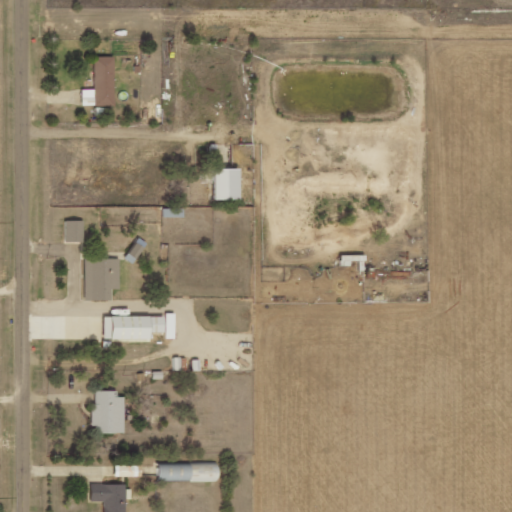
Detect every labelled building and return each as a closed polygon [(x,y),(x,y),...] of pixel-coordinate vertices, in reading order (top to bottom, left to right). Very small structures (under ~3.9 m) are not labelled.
[(113,57),(93,57),(94,90),(81,90),(81,106),(114,105),(113,57)] [(215,199),(240,199),(240,168),(214,169),(215,199)] [(64,242),(82,242),(82,221),(64,220),(64,242)] [(143,247),(135,242),(125,259),(133,264),(143,247)] [(364,270),(364,255),(340,255),(340,264),(357,264),(357,270),(364,270)] [(84,301),(112,300),(111,288),(119,288),(119,258),(83,259),(84,301)] [(165,339),(175,339),(174,313),(165,314),(165,339)] [(104,315),(103,339),(150,340),(150,332),(164,333),(164,317),(104,315)] [(93,433),(123,433),(124,397),(117,396),(117,391),(93,390),(93,433)] [(137,477),(137,466),(115,465),(114,476),(137,477)] [(158,482),(218,480),(218,465),(158,466),(158,482)] [(124,511),(124,484),(90,485),(90,502),(103,502),(103,511),(124,511)]
